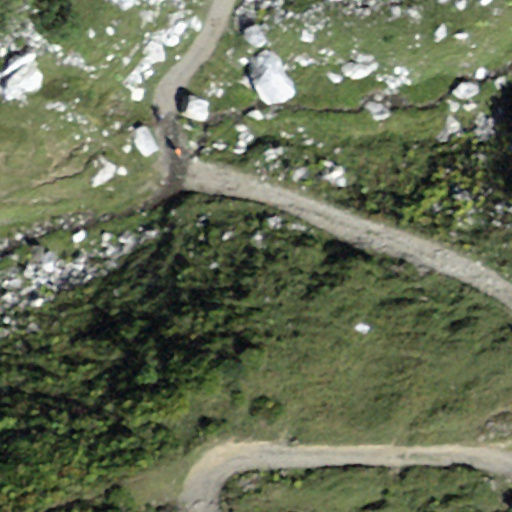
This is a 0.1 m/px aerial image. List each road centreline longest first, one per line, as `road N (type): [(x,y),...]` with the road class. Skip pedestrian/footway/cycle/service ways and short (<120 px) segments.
road 1 (track): [(225,0),(174,83),(164,117),(176,150),(209,172),(511,293)]
road 2 (track): [(511,456),(245,453),(211,474),(205,511)]
